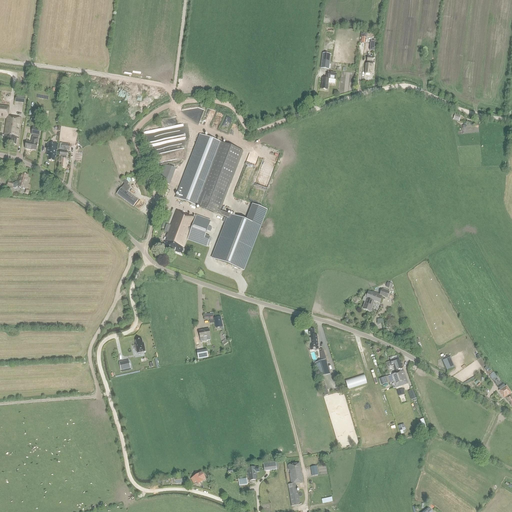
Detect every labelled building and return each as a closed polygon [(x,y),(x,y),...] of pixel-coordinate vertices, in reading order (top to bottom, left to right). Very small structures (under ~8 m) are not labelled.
[(331,55),(323,53),(321,69),(329,70),(331,55)] [(365,64),(365,73),(371,74),(371,72),(373,72),(373,64),(372,64),(373,61),(373,57),(367,57),(367,61),(368,61),(367,64),(365,64)] [(336,80),(336,74),(328,72),(327,79),(322,78),(322,82),(321,89),(327,90),(328,83),(335,84),(335,80),(336,80)] [(0,117),(1,118),(1,115),(3,115),(3,118),(7,118),(6,124),(7,125),(6,134),(4,134),(4,135),(3,135),(3,134),(0,134),(0,136),(2,137),(4,137),(3,140),(11,142),(11,144),(16,145),(17,139),(18,139),(19,130),(16,130),(17,125),(20,125),(21,118),(8,116),(9,107),(0,105),(0,117)] [(42,117),(43,111),(33,109),(32,115),(42,117)] [(31,150),(32,149),(37,150),(37,146),(38,146),(37,145),(38,143),(38,139),(39,136),(40,129),(32,128),(31,135),(32,135),(32,138),(32,137),(31,142),(26,142),(25,149),(31,150)] [(176,196),(175,198),(228,218),(212,259),(243,270),(260,227),(246,221),(220,211),(243,151),(200,134),(177,193),(180,194),(178,197),(176,196)] [(48,160),(54,161),(55,156),(56,156),(58,143),(48,142),(46,155),(49,155),(48,160)] [(152,153),(160,153),(160,144),(151,144),(152,153)] [(59,155),(61,155),(60,162),(61,162),(60,167),(65,168),(65,166),(67,166),(68,158),(66,158),(66,156),(67,152),(60,151),(59,155)] [(159,182),(169,186),(175,168),(164,165),(159,182)] [(27,189),(30,178),(28,177),(28,175),(20,173),(18,183),(16,182),(15,183),(14,184),(8,182),(7,186),(13,188),(15,189),(17,187),(17,186),(27,189)] [(117,194),(133,207),(138,200),(127,192),(130,188),(127,186),(129,183),(124,180),(122,182),(125,184),(122,188),(121,188),(117,194)] [(165,243),(164,248),(181,254),(189,234),(190,234),(188,240),(207,247),(210,238),(205,236),(209,227),(194,221),(192,227),(195,218),(176,211),(166,237),(167,238),(166,241),(165,243)] [(368,292),(366,298),(367,298),(363,309),(370,312),(374,301),(380,303),(382,296),(387,298),(389,293),(382,290),(380,295),(373,292),(369,292),(368,292)] [(211,340),(209,329),(199,331),(201,342),(211,340)] [(310,344),(309,344),(310,350),(318,349),(317,335),(315,335),(314,333),(313,329),(309,330),(309,334),(308,334),(309,339),(310,339),(310,344)] [(136,345),(135,345),(137,353),(145,351),(144,344),(143,344),(142,340),(136,341),(136,345)] [(129,359),(135,357),(132,341),(125,343),(129,359)] [(207,350),(196,352),(198,360),(208,358),(207,350)] [(450,356),(442,359),(446,371),(454,369),(450,356)] [(391,364),(388,365),(389,368),(393,366),(395,370),(396,369),(397,373),(391,375),(394,383),(396,388),(408,383),(404,371),(403,371),(402,367),(403,367),(401,361),(400,361),(399,358),(390,361),(391,364)] [(129,360),(119,362),(121,370),(130,368),(129,360)] [(329,374),(325,360),(314,363),(318,377),(329,374)] [(492,380),(499,390),(504,397),(505,396),(506,397),(508,401),(509,401),(511,405),(511,404),(511,396),(511,395),(510,394),(511,394),(511,393),(508,389),(509,389),(508,388),(507,388),(506,386),(505,386),(497,376),(492,380)] [(263,463),(264,471),(276,470),(275,462),(263,463)] [(290,473),(289,473),(291,484),(288,485),(288,489),(291,506),(300,505),(298,493),(297,494),(296,487),(295,484),(303,483),(301,471),(300,469),(299,463),(290,464),(290,465),(288,466),(288,471),(290,471),(290,473)] [(255,468),(255,467),(248,468),(248,473),(250,473),(251,480),(257,479),(256,472),(259,472),(259,468),(255,468)] [(198,474),(190,479),(193,483),(196,481),(198,484),(203,481),(202,480),(205,478),(201,472),(198,474)] [(239,486),(248,485),(247,478),(238,479),(239,486)]
